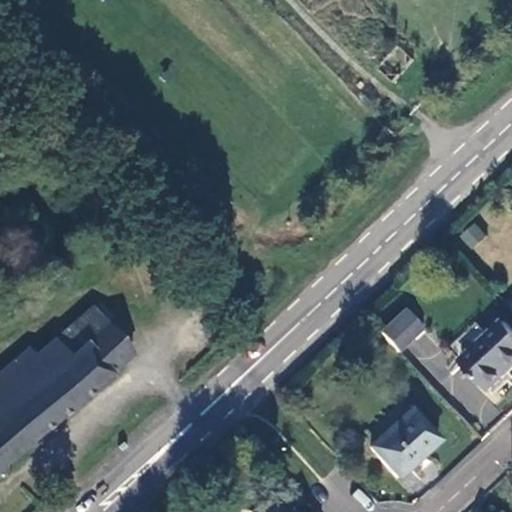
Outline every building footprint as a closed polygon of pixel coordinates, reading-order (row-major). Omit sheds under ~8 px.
[(464,237),(475,248),(488,235),(478,224),(464,237)] [(91,306),(33,357),(50,375),(108,325),(91,306)] [(404,309),(379,332),(399,353),(423,329),(404,309)] [(511,328),(506,322),(464,361),(492,390),(511,371),(511,328)] [(26,349),(17,357),(0,372),(0,471),(132,354),(108,325),(50,375),(33,357),(26,349)] [(407,410),(368,447),(397,479),(437,442),(407,410)] [(243,443),(249,449),(255,443),(250,437),(243,443)] [(287,511),(278,502),(266,511),(287,511)]
